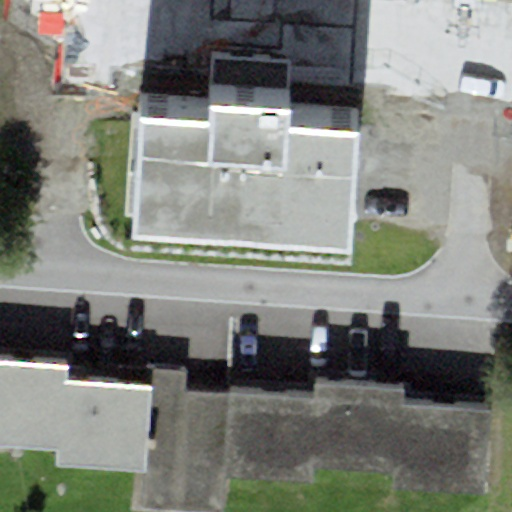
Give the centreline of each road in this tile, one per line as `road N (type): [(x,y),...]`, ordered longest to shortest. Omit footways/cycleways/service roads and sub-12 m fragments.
road 1 (residential): [(0,271),(511,306)]
road 2 (unknown): [(57,275),(72,0)]
